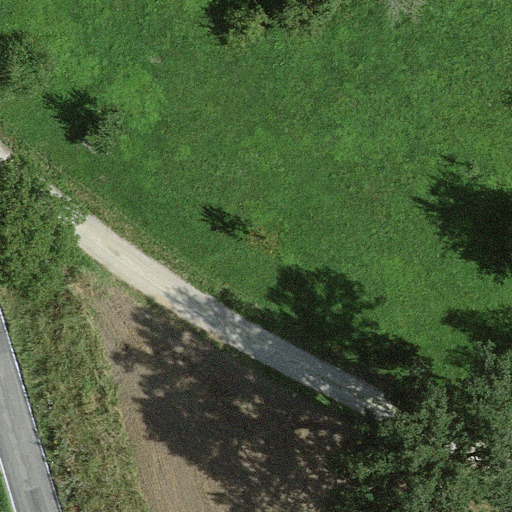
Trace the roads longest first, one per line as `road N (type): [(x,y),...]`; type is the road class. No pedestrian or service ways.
road 1 (track): [(0,170),(208,316),(511,473)]
road 2 (unclassified): [(0,386),(37,511)]
